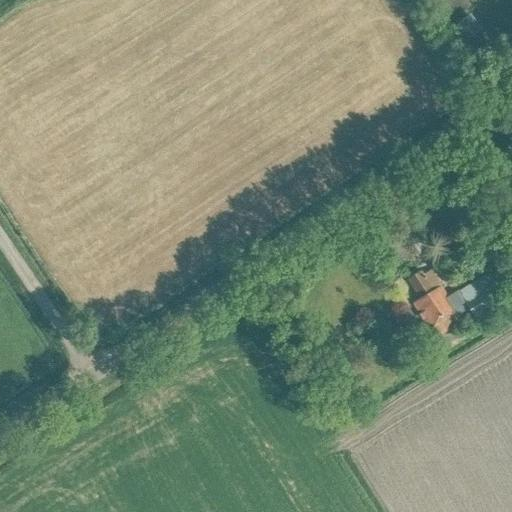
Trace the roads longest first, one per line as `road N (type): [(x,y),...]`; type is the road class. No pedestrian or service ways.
road 1 (unclassified): [(0,440),(511,87)]
road 2 (track): [(93,382),(0,241)]
